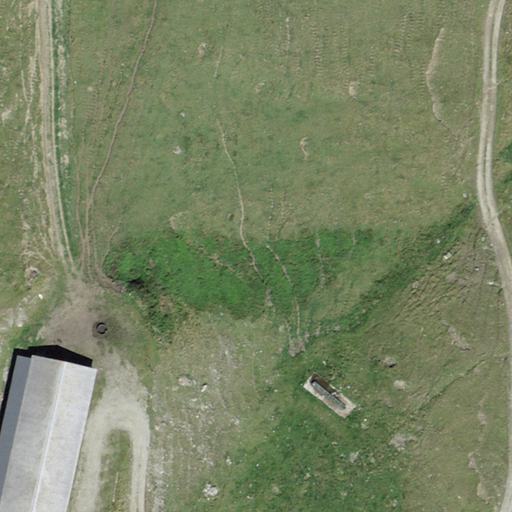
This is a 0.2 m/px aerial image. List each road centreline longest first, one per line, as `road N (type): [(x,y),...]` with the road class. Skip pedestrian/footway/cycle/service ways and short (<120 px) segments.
road 1 (track): [(46,0),(48,155),(76,284),(131,411)]
road 2 (track): [(511,292),(483,176),(498,0)]
road 3 (track): [(131,411),(104,420),(83,511)]
